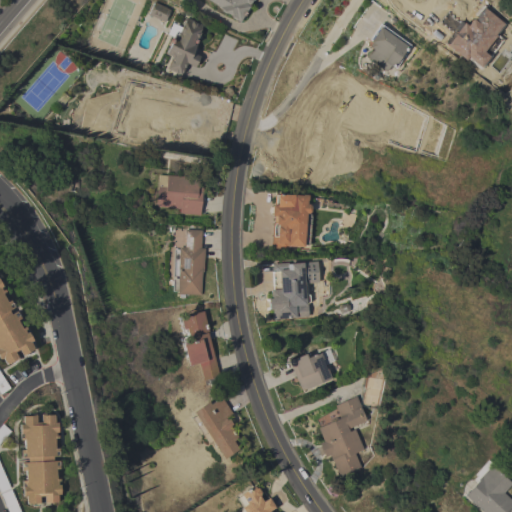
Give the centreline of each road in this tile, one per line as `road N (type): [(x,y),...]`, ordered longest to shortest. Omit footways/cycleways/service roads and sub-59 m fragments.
road 1 (residential): [(321,511),(261,412),(235,321),(229,247),(236,165),(258,88),(302,0)]
road 2 (residential): [(0,205),(40,266),(57,316),(95,511)]
